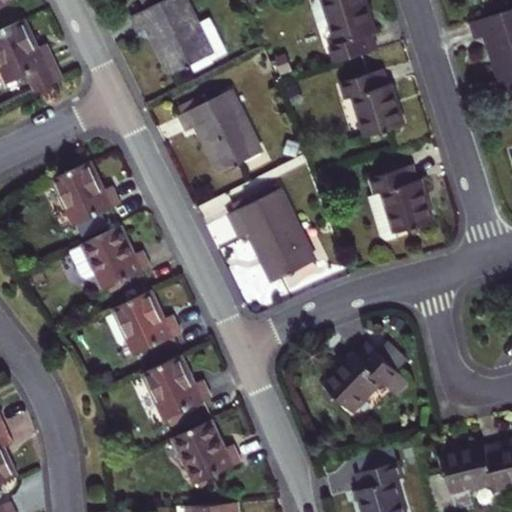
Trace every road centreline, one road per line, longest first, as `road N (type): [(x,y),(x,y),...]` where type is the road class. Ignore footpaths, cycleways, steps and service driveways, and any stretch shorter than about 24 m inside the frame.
road 1 (residential): [(121,100),(240,345)]
road 2 (residential): [(415,0),(497,257)]
road 3 (residential): [(240,345),(340,300),(428,275)]
road 4 (residential): [(67,511),(51,413),(0,328)]
road 5 (residential): [(240,345),(307,511)]
road 6 (residential): [(511,386),(485,389),(455,375),(428,275)]
road 7 (residential): [(0,154),(121,100)]
